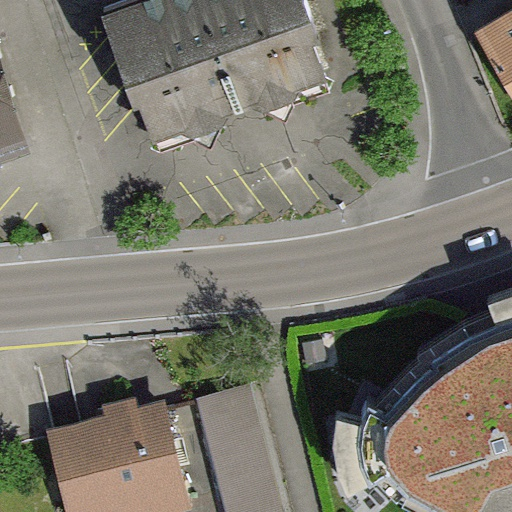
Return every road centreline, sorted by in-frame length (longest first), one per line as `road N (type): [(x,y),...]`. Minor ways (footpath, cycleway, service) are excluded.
road 1 (primary): [(0,304),(273,280),(382,259),(500,223)]
road 2 (residential): [(500,223),(425,0)]
